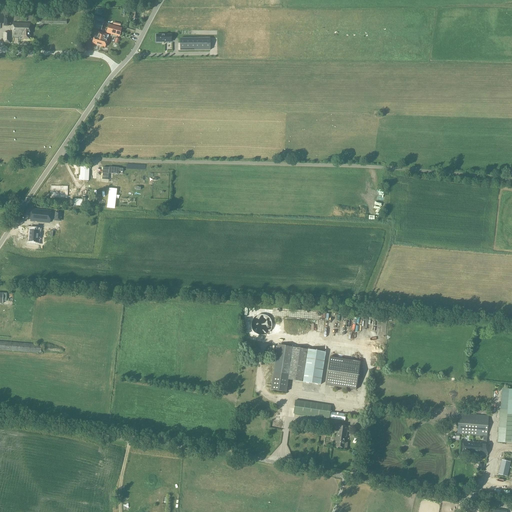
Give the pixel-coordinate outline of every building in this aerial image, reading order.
[(0,11),(0,29),(1,24),(4,24),(4,26),(10,26),(11,18),(4,18),(5,12),(0,11)] [(103,24),(95,21),(93,27),(101,30),(103,24)] [(23,36),(22,40),(30,40),(30,24),(13,23),(13,36),(23,36)] [(109,25),(107,33),(119,37),(122,29),(109,25)] [(11,44),(11,33),(3,32),(3,44),(11,44)] [(99,46),(102,34),(99,33),(97,37),(95,37),(93,44),(99,46)] [(102,34),(99,46),(105,48),(107,40),(105,39),(106,35),(102,34)] [(210,38),(180,38),(180,50),(210,50),(210,38)] [(103,168),(103,180),(111,180),(111,174),(119,175),(119,169),(103,168)] [(67,198),(68,198),(68,186),(67,186),(67,181),(74,181),(74,172),(60,172),(60,181),(62,181),(62,186),(51,186),(50,197),(61,198),(61,200),(67,200),(67,198)] [(51,211),(31,210),(31,214),(37,214),(36,222),(50,223),(51,211)] [(39,235),(39,231),(30,230),(29,243),(38,244),(38,239),(40,240),(40,235),(39,235)] [(285,321),(289,321),(289,319),(279,318),(278,330),(285,331),(285,321)] [(15,343),(0,341),(0,350),(18,352),(41,354),(42,345),(15,343)] [(321,385),(326,353),(293,348),(277,345),(271,391),(287,393),(288,380),(321,385)] [(330,357),(326,386),(355,390),(358,375),(359,375),(359,373),(358,372),(360,362),(330,357)] [(511,389),(502,389),(497,442),(511,443),(511,389)] [(329,419),(331,406),(295,401),(293,414),(329,419)] [(331,412),(330,419),(344,422),(345,414),(331,412)] [(487,437),(488,416),(459,414),(457,435),(487,437)] [(347,443),(345,443),(348,427),(338,425),(335,443),(336,443),(336,447),(343,448),(347,449),(347,443)] [(462,454),(486,456),(487,443),(463,441),(462,454)] [(510,462),(504,460),(500,475),(507,477),(510,462)]
